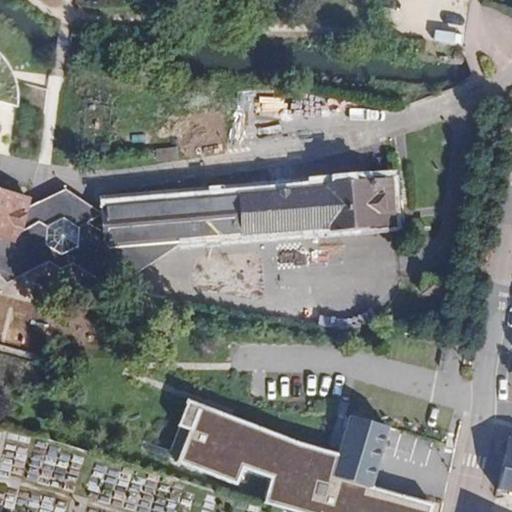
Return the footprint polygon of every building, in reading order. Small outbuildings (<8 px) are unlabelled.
[(486,145),(491,128),(480,126),(475,143),(486,145)] [(393,180),(103,205),(104,213),(107,250),(144,246),(159,259),(175,249),(174,244),(396,225),(393,180)] [(0,277),(7,284),(49,264),(60,271),(75,262),(116,280),(159,259),(144,246),(107,250),(104,213),(67,191),(27,209),(18,243),(0,238),(0,277)] [(27,209),(28,201),(0,193),(0,238),(18,243),(27,209)] [(448,280),(428,276),(425,294),(444,298),(448,280)] [(284,511),(405,511),(408,502),(371,492),(390,428),(352,417),(337,459),(199,410),(178,463),(239,487),(245,470),(270,480),(263,503),(284,511)] [(511,419),(497,491),(511,494),(511,419)] [(431,511),(433,509),(408,502),(405,511),(431,511)]
